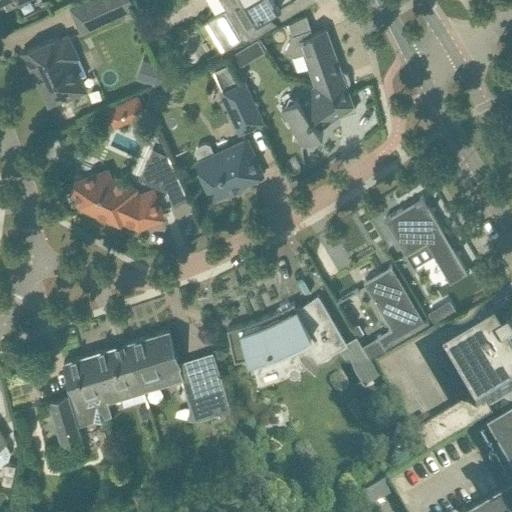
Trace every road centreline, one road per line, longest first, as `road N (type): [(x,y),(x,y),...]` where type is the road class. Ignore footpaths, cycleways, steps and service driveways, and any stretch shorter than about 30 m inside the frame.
road 1 (residential): [(30,261),(140,280),(170,275),(278,221),(376,155)]
road 2 (tertiary): [(421,74),(511,230)]
road 3 (residential): [(30,261),(27,191),(0,129)]
